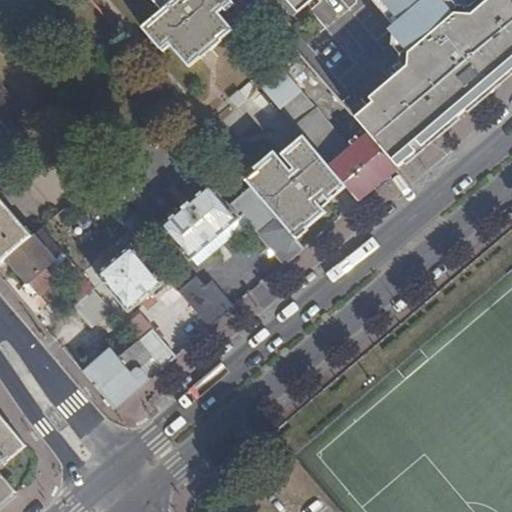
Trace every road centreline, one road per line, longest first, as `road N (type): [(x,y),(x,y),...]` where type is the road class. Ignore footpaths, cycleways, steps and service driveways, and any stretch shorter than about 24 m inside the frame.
road 1 (primary): [(511,133),(103,476)]
road 2 (primary): [(127,503),(511,175)]
road 3 (residential): [(0,336),(103,476)]
